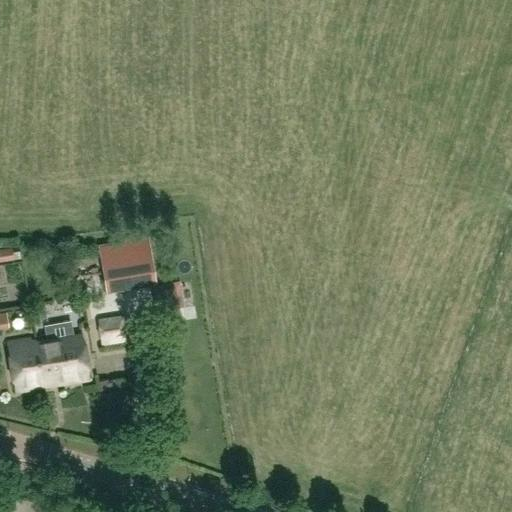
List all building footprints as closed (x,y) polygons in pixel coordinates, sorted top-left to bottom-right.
[(148,238),(121,242),(99,246),(106,293),(155,286),(148,238)] [(0,248),(0,262),(12,260),(10,247),(0,248)] [(4,301),(19,300),(18,266),(0,266),(0,289),(3,290),(4,301)] [(183,309),(179,282),(153,286),(154,291),(152,293),(155,313),(158,314),(177,311),(179,310),(183,309)] [(0,328),(10,327),(7,312),(0,313),(0,328)] [(102,343),(126,339),(122,317),(98,321),(102,343)] [(37,344),(44,385),(86,378),(79,337),(37,344)] [(44,385),(37,344),(31,345),(30,338),(8,342),(16,390),(44,385)]
